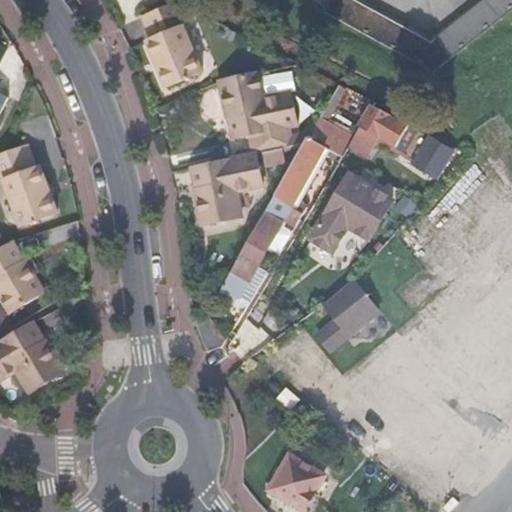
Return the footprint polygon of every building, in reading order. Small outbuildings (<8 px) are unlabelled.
[(308,0),(313,5),(433,71),(511,7),(511,0),(491,0),(432,47),(343,0),(308,0)] [(146,46),(164,90),(182,83),(183,86),(189,83),(188,80),(197,77),(178,31),(187,16),(170,8),(141,20),(151,43),(146,46)] [(0,67),(8,52),(0,48),(0,67)] [(251,132),(255,152),(258,152),(267,150),(307,141),(310,136),(309,130),(295,133),(293,123),(301,121),(296,97),(294,90),(265,95),(260,72),(219,81),(225,107),(228,107),(234,135),(251,132)] [(310,136),(307,141),(271,203),(290,214),(300,220),(302,221),(305,215),(293,207),(326,149),(342,158),(354,138),(326,122),(343,92),(337,89),(310,136)] [(0,116),(9,99),(0,94),(0,116)] [(398,148),(410,126),(373,107),(361,127),(398,148)] [(413,167),(435,180),(450,155),(427,141),(412,167),(413,167)] [(0,156),(0,180),(2,181),(21,228),(31,225),(32,227),(41,224),(41,221),(58,214),(40,168),(34,170),(26,146),(0,156)] [(255,152),(195,166),(202,197),(199,198),(205,226),(244,217),(238,189),(264,182),(258,152),(255,152)] [(511,200),(486,170),(469,184),(508,232),(511,229),(511,200)] [(312,241),(333,254),(348,228),(370,241),(393,201),(349,176),(312,241)] [(511,237),(508,232),(469,184),(465,179),(453,188),(511,262),(511,237)] [(271,203),(231,272),(250,283),(290,214),(271,203)] [(12,243),(0,250),(0,293),(12,312),(44,291),(31,269),(28,270),(12,243)] [(323,302),(348,334),(378,312),(353,279),(323,302)] [(0,379),(17,370),(30,392),(65,371),(35,321),(11,335),(0,342),(0,379)] [(207,321),(196,323),(206,354),(222,348),(225,343),(207,321)] [(286,387),(276,399),(291,410),(300,399),(286,387)] [(287,459),(267,492),(300,511),(302,511),(322,478),(287,459)] [(352,480),(344,498),(356,504),(364,486),(352,480)]
